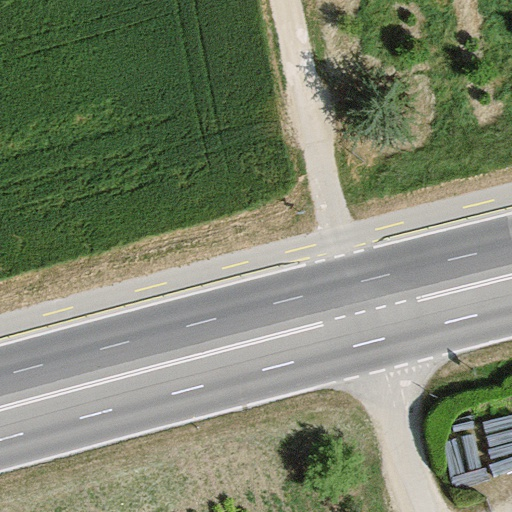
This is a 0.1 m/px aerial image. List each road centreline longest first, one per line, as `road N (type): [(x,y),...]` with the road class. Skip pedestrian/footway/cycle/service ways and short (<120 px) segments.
road 1 (secondary): [(0,409),(511,276)]
road 2 (track): [(288,0),(339,238),(367,311)]
road 3 (track): [(433,511),(367,311)]
road 4 (track): [(329,192),(511,149)]
